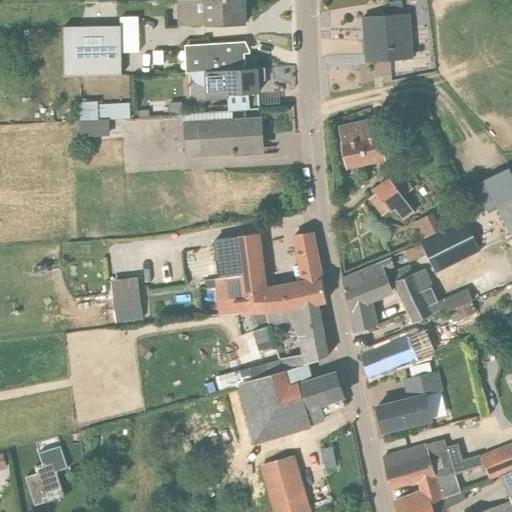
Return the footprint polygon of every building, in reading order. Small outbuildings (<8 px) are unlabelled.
[(205,0),(207,25),(207,26),(245,24),(243,0),(205,0)] [(364,35),(366,55),(367,62),(411,59),(407,13),(369,16),(370,35),(364,35)] [(64,27),(65,75),(120,74),(119,26),(64,27)] [(204,70),(204,71),(245,69),(243,41),(183,45),(185,71),(204,70)] [(165,51),(154,52),(154,65),(165,65),(165,51)] [(227,98),(228,111),(232,111),(259,109),(258,80),(265,80),(264,69),(265,69),(265,68),(245,69),(204,71),(205,99),(227,98)] [(183,103),(169,104),(170,115),(184,114),(183,103)] [(232,111),(228,111),(185,114),(188,155),(262,150),(260,119),(233,121),(232,111)] [(108,121),(79,122),(80,136),(109,134),(108,121)] [(376,121),(339,129),(347,165),(384,158),(376,121)] [(476,212),(507,196),(496,175),(465,190),(476,212)] [(389,178),(374,190),(389,210),(394,207),(403,218),(413,210),(403,197),(390,179),(389,178)] [(423,236),(442,228),(434,209),(415,217),(423,236)] [(453,225),(462,221),(458,212),(449,216),(453,225)] [(478,252),(463,224),(404,254),(409,263),(425,256),(433,273),(478,252)] [(318,302),(324,301),(326,301),(322,279),(321,279),(311,232),(295,234),(302,283),(265,289),(257,233),(214,240),(219,278),(215,279),(219,315),(242,313),(243,314),(267,311),(318,302)] [(341,277),(349,309),(371,302),(392,294),(384,274),(394,270),(390,261),(341,277)] [(412,325),(442,311),(424,270),(395,282),(412,325)] [(469,285),(443,296),(449,308),(474,297),(469,285)] [(139,294),(113,298),(116,322),(142,319),(139,294)] [(477,311),(472,301),(458,307),(463,317),(477,311)] [(318,302),(267,311),(268,313),(270,322),(272,327),(293,320),(297,337),(297,336),(301,355),(278,359),(281,373),(283,372),(327,356),(328,356),(318,302)] [(253,327),(270,322),(268,313),(251,315),(253,327)] [(361,356),(368,375),(399,366),(414,361),(413,359),(434,351),(427,334),(424,330),(405,338),(405,339),(361,356)] [(224,390),(241,385),(281,373),(278,359),(220,377),(224,390)] [(277,436),(325,418),(320,404),(344,396),(336,373),(288,388),(283,372),(281,373),(241,385),(258,441),(277,435),(277,436)] [(433,372),(404,379),(409,397),(398,400),(398,401),(377,406),(382,431),(429,420),(423,396),(438,392),(433,372)] [(444,511),(445,511),(444,510),(441,502),(464,493),(463,491),(460,492),(454,474),(446,477),(435,442),(382,457),(385,469),(390,488),(417,479),(421,491),(394,501),(396,511),(444,511)] [(490,479),(499,476),(511,470),(511,443),(481,456),(490,479)] [(320,449),(324,468),(335,466),(331,447),(320,449)] [(263,458),(275,511),(313,511),(299,449),(263,458)] [(0,453),(0,470),(9,468),(4,453),(0,453)] [(36,474),(25,477),(35,505),(64,496),(52,461),(34,467),(36,474)] [(511,511),(511,470),(499,476),(510,499),(475,511),(511,511)] [(466,502),(464,493),(441,502),(444,510),(466,502)]
